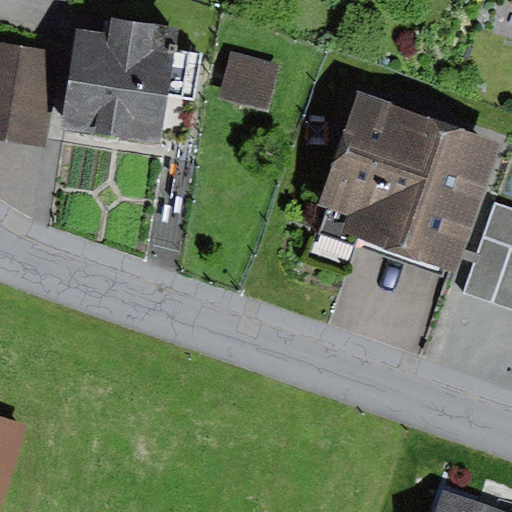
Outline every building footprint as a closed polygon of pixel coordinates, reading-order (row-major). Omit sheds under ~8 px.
[(111,39),(78,34),(64,133),(161,147),(168,100),(195,104),(202,58),(175,54),(178,33),(113,24),(111,39)] [(57,52),(0,43),(0,141),(44,148),(57,52)] [(278,67),(232,55),(221,97),(267,109),(278,67)] [(506,146),(360,96),(321,208),(330,211),(322,235),(460,282),(506,146)] [(511,213),(496,208),(465,295),(511,311),(511,213)] [(0,511),(26,427),(0,419),(0,511)] [(499,511),(446,494),(439,511),(499,511)]
